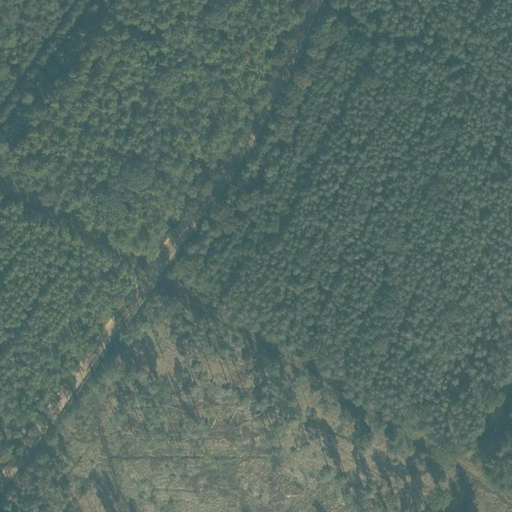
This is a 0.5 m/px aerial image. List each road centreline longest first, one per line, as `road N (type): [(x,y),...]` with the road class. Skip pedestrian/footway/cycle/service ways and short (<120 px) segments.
road 1 (track): [(511,499),(157,268)]
road 2 (track): [(157,268),(253,133),(318,0)]
road 3 (track): [(157,268),(0,488)]
